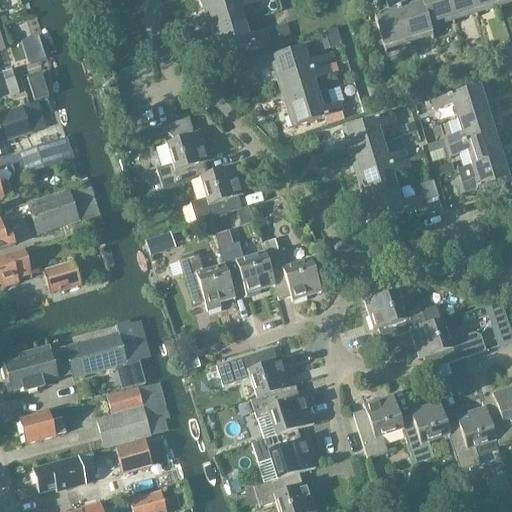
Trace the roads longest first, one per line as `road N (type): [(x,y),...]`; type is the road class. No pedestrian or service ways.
road 1 (residential): [(357,253),(187,81)]
road 2 (residential): [(341,456),(330,391),(332,327),(357,253)]
road 3 (residential): [(511,293),(357,253)]
